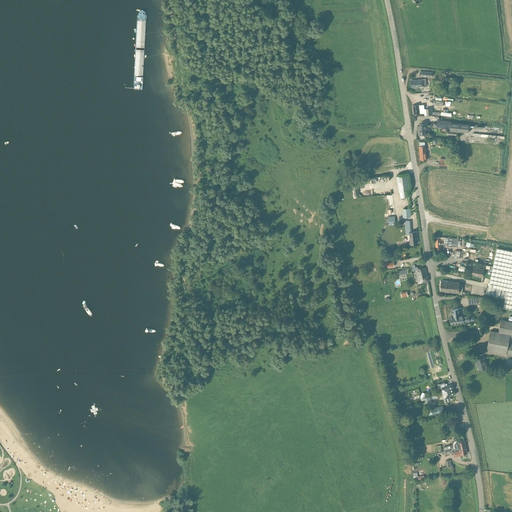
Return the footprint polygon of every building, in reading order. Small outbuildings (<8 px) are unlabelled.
[(422,104),(412,105),(413,114),(423,113),(422,104)] [(450,131),(468,133),(469,125),(451,123),(451,122),(437,120),(437,124),(432,124),(431,126),(436,126),(436,127),(450,129),(450,131)] [(417,126),(418,135),(425,134),(425,130),(427,130),(426,123),(420,124),(420,126),(417,126)] [(439,167),(449,168),(450,159),(440,158),(439,167)] [(407,175),(397,176),(399,192),(400,191),(401,197),(409,196),(407,175)] [(411,217),(411,208),(403,208),(403,217),(411,217)] [(417,232),(411,232),(411,220),(405,221),(406,234),(408,234),(408,235),(409,235),(410,244),(411,244),(411,245),(415,245),(415,244),(418,243),(417,232)] [(435,238),(436,250),(441,250),(440,244),(445,244),(444,238),(440,238),(435,238)] [(447,246),(461,247),(461,241),(458,241),(459,239),(448,238),(447,246)] [(511,251),(497,249),(487,294),(505,298),(503,307),(511,309),(511,251)] [(484,269),(474,267),(472,275),(482,277),(484,269)] [(416,270),(418,283),(429,281),(428,275),(427,275),(426,268),(416,270)] [(441,281),(441,292),(459,293),(460,282),(441,281)] [(450,317),(451,324),(464,322),(473,321),(475,320),(475,319),(475,318),(475,317),(474,316),(472,316),(469,316),(469,315),(460,316),(459,309),(452,310),(453,317),(450,317)] [(507,354),(511,355),(511,321),(501,320),(498,332),(490,330),(486,350),(506,354),(507,354)] [(477,363),(479,370),(487,368),(484,357),(475,360),(476,364),(477,363)] [(434,393),(434,395),(438,394),(443,392),(444,393),(448,392),(448,390),(452,389),(451,384),(448,385),(447,383),(445,383),(445,382),(438,384),(439,388),(442,387),(443,391),(434,393)] [(443,394),(445,402),(451,400),(450,396),(454,395),(452,389),(448,390),(448,392),(444,393),(443,392),(438,394),(439,395),(443,394)] [(431,409),(432,414),(444,411),(443,406),(431,409)] [(458,449),(466,447),(464,440),(459,441),(457,441),(457,440),(456,440),(455,440),(455,441),(454,441),(454,442),(453,442),(453,443),(453,444),(453,445),(444,446),(445,450),(445,451),(458,449)] [(467,453),(466,447),(458,449),(458,450),(453,451),(454,455),(467,453)]
